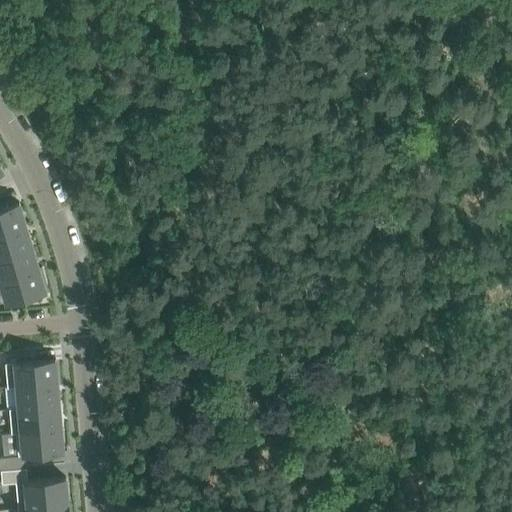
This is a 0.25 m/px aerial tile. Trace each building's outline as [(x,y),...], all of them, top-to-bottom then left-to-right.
[(0,207),(0,232),(26,224),(19,201),(0,207)] [(0,232),(0,256),(32,246),(26,224),(0,232)] [(39,267),(32,246),(0,256),(0,279),(0,280),(39,268),(39,267)] [(42,266),(39,267),(39,268),(0,280),(7,302),(46,291),(44,286),(47,285),(42,266)] [(55,358),(5,362),(7,387),(17,386),(17,384),(57,381),(57,382),(61,382),(59,362),(56,363),(55,358)] [(57,381),(17,384),(17,386),(19,407),(19,408),(59,404),(57,382),(57,381)] [(19,407),(9,407),(11,432),(16,432),(16,431),(61,427),(59,404),(19,408),(19,407)] [(18,454),(0,455),(0,468),(1,469),(27,466),(26,454),(63,450),(61,427),(16,431),(16,432),(18,454)] [(27,466),(1,469),(2,482),(16,481),(18,508),(68,503),(68,502),(66,476),(28,479),(27,466)] [(68,503),(18,508),(18,511),(71,511),(70,502),(68,502),(68,503)]
